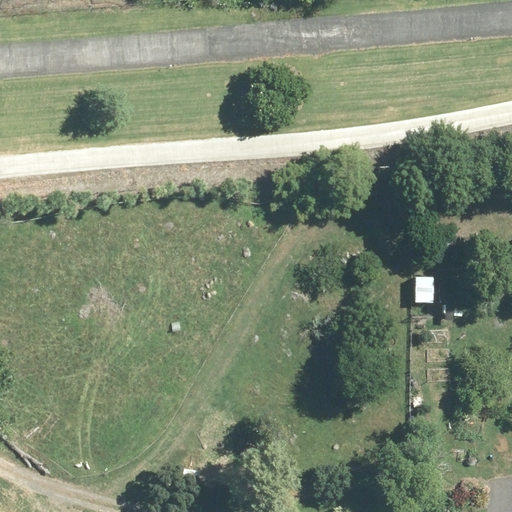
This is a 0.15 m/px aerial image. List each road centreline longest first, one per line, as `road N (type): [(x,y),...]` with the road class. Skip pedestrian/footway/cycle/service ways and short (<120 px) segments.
road 1 (track): [(0,171),(511,108)]
road 2 (unclassified): [(0,45),(510,0)]
road 3 (track): [(0,457),(112,511)]
